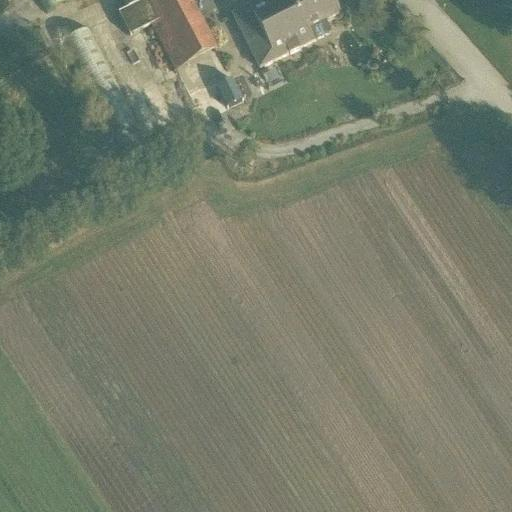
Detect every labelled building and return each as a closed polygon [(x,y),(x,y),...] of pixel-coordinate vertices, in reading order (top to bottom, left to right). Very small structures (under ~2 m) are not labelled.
[(37,0),(45,16),(74,2),(73,0),(37,0)] [(214,53),(187,0),(121,0),(127,12),(119,16),(130,39),(151,28),(173,73),(214,53)] [(339,17),(330,0),(266,0),(256,5),(266,25),(282,17),(286,23),(300,16),(309,32),(339,17)] [(266,25),(256,5),(233,17),(260,70),(314,43),(309,32),(300,16),(286,23),(282,17),(266,25)] [(62,45),(110,143),(137,129),(89,32),(62,45)] [(233,82),(217,89),(228,111),(243,103),(233,82)]
